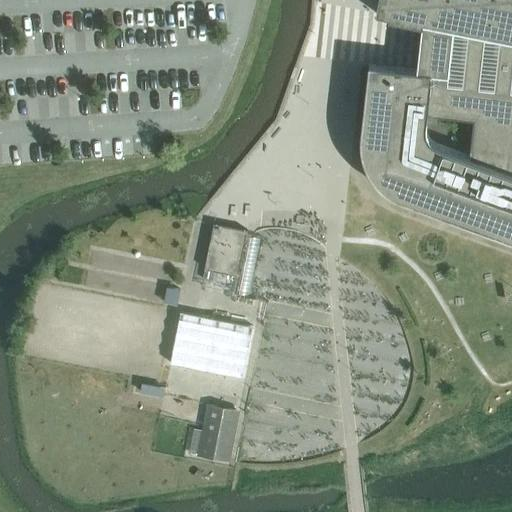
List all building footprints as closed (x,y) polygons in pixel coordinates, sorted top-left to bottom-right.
[(511,0),(378,0),(376,14),(389,16),(388,19),(423,26),(423,23),(426,23),(511,40),(511,0)] [(511,40),(426,23),(420,70),(369,64),(361,135),(361,140),(361,144),(361,146),(362,151),(363,155),(364,159),(364,161),(366,166),(368,170),(370,173),(371,175),(374,179),(377,182),(380,185),(383,188),(387,191),(389,192),(393,195),(397,197),(400,198),(511,239),(511,40)] [(204,268),(238,275),(247,230),(214,223),(204,268)] [(176,304),(179,288),(167,286),(164,302),(176,304)] [(242,377),(253,325),(181,311),(170,363),(242,377)] [(142,381),(140,390),(163,395),(165,385),(142,381)] [(230,461),(240,409),(207,403),(197,454),(230,461)]
